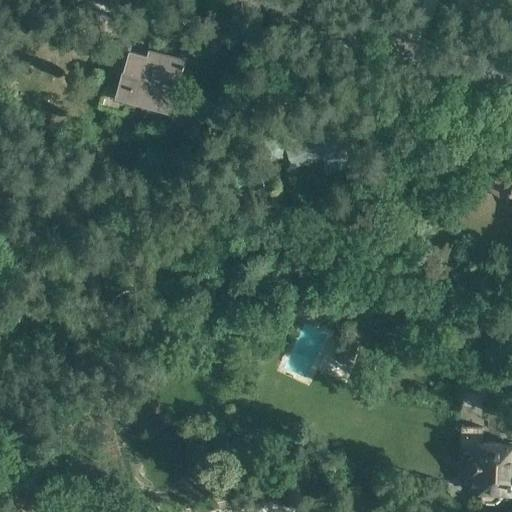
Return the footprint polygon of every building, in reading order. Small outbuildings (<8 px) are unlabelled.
[(116,96),(170,110),(185,58),(184,58),(182,62),(130,47),(132,43),(130,43),(130,44),(111,39),(105,63),(123,68),(116,96)] [(349,117),(289,137),(285,126),(265,133),(273,157),(290,151),(294,163),(325,153),(330,168),(362,158),(349,117)] [(511,164),(509,162),(490,190),(508,202),(511,196),(511,164)] [(336,357),(350,363),(364,331),(350,325),(336,357)] [(467,489),(481,490),(482,497),(485,500),(495,501),(499,498),(500,491),(511,491),(511,479),(511,443),(483,442),(483,426),(461,425),(460,448),(466,448),(467,451),(470,457),(469,459),(468,470),(467,489)]
